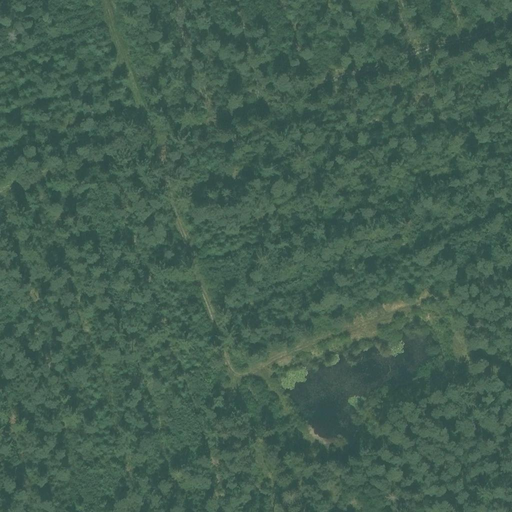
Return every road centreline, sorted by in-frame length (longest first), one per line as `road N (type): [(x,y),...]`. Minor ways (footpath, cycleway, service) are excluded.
road 1 (track): [(0,186),(511,18)]
road 2 (track): [(108,0),(272,511)]
